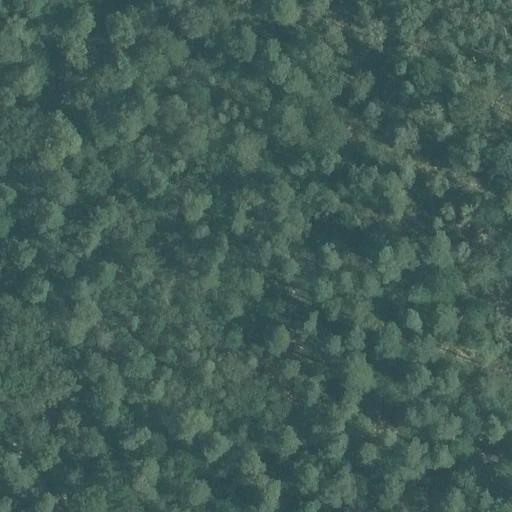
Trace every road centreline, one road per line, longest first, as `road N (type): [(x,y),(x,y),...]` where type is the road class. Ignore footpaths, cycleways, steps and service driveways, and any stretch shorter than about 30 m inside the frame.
road 1 (track): [(208,0),(0,128)]
road 2 (track): [(102,511),(0,342)]
